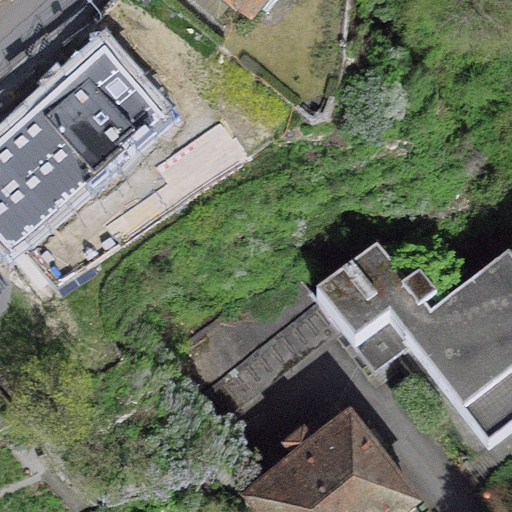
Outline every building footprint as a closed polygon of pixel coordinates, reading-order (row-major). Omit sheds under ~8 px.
[(200,0),(216,12),(226,0),(200,0)] [(104,27),(0,123),(0,250),(10,263),(181,119),(104,27)] [(408,349),(488,452),(511,432),(511,261),(430,324),(423,316),(436,306),(425,292),(412,301),(376,254),(317,300),(375,375),(408,349)] [(338,334),(301,284),(165,322),(166,351),(211,430),(338,334)] [(236,468),(249,500),(258,511),(418,511),(349,423),(314,450),(303,436),(286,449),(277,436),(236,468)]
